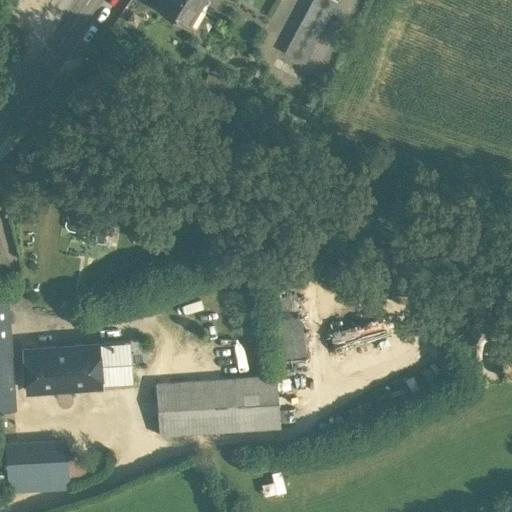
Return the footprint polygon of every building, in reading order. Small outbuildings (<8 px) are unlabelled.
[(198,6),(187,0),(158,0),(156,5),(187,24),(198,6)] [(210,0),(201,0),(198,6),(204,10),(210,0)] [(337,3),(332,0),(312,0),(311,3),(331,14),(337,3)] [(331,14),(311,3),(306,13),(326,24),(331,14)] [(198,6),(187,24),(194,28),(204,10),(198,6)] [(326,24),(306,13),(300,23),(320,34),(326,24)] [(320,34),(300,23),(295,33),(315,44),(320,34)] [(315,44),(295,33),(290,43),(310,54),(315,44)] [(310,54),(290,43),(284,53),(304,64),(310,54)] [(112,231),(86,227),(83,242),(109,247),(112,231)] [(5,295),(0,295),(0,408),(2,408),(13,408),(5,295)] [(384,317),(336,331),(339,343),(387,329),(384,317)] [(145,340),(131,341),(133,383),(149,381),(145,340)] [(131,341),(98,344),(101,385),(133,383),(131,341)] [(98,344),(23,349),(26,391),(101,385),(98,344)] [(276,375),(155,384),(159,436),(280,427),(276,375)] [(67,460),(6,464),(8,491),(69,487),(67,460)]
